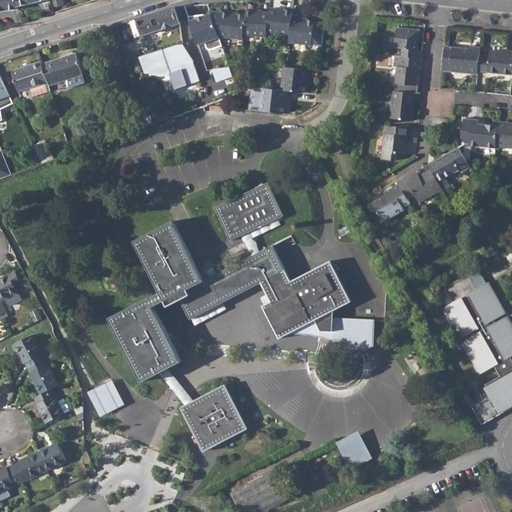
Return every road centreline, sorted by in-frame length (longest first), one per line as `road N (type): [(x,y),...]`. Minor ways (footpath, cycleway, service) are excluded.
road 1 (residential): [(353,0),(339,100),(305,131)]
road 2 (tertiary): [(138,1),(0,47)]
